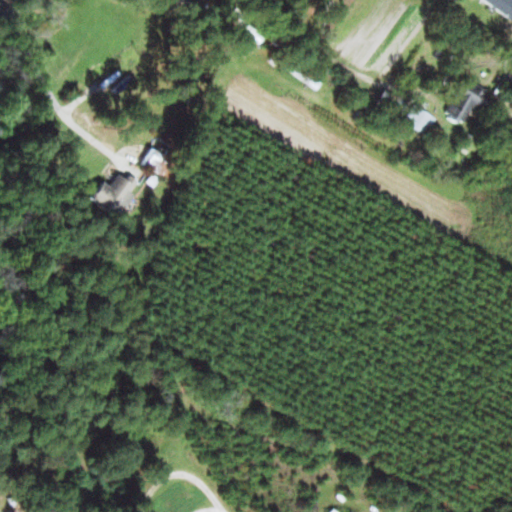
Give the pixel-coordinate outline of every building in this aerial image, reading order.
[(511,0),(480,0),(510,19),(511,15),(511,0)] [(468,107),(478,111),(487,94),(463,82),(445,116),(459,124),(468,107)] [(402,100),(382,89),(374,103),(394,114),(402,100)] [(137,164),(158,176),(167,160),(146,148),(137,164)] [(106,186),(98,181),(86,199),(110,215),(117,205),(122,208),(130,194),(127,192),(132,184),(114,172),(106,186)]
